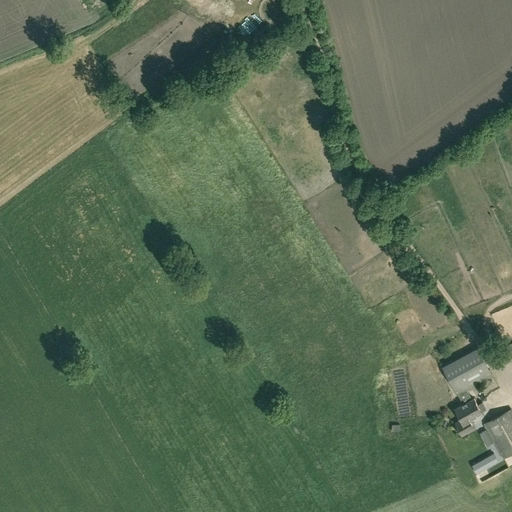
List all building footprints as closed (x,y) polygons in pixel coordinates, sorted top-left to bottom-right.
[(449,378),(457,393),(492,373),(484,359),(449,378)] [(482,411),(487,408),(483,402),(478,404),(475,397),(454,409),(461,420),(454,423),(461,435),(474,428),(469,419),(482,411)] [(511,409),(485,423),(504,458),(511,453),(511,409)] [(485,430),(480,433),(483,439),(489,436),(485,430)] [(498,460),(494,452),(473,463),(477,471),(498,460)]
